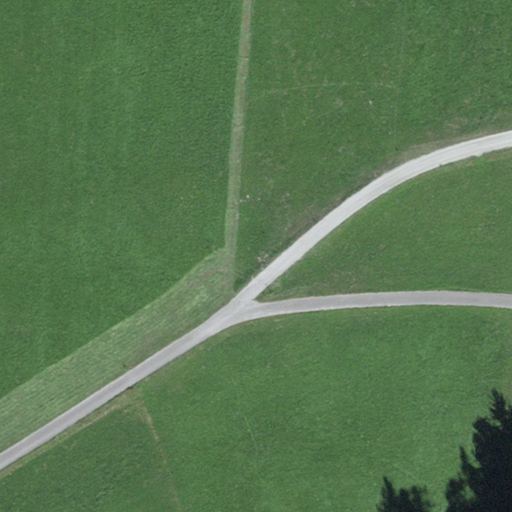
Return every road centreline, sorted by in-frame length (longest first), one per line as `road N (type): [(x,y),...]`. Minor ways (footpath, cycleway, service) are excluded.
road 1 (track): [(511,145),(404,168),(237,307),(511,303)]
road 2 (unclassified): [(0,460),(237,307)]
